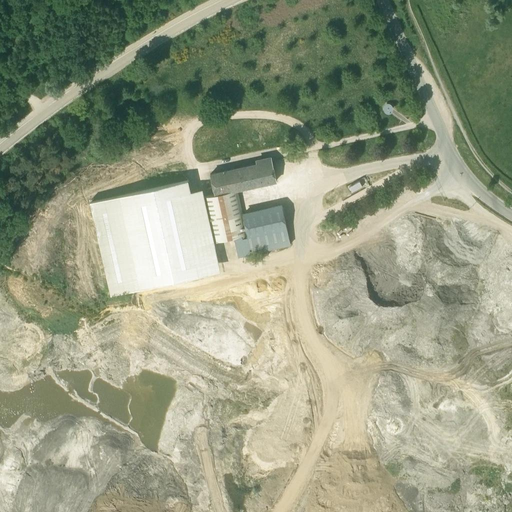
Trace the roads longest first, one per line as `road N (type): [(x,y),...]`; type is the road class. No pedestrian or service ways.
road 1 (tertiary): [(0,148),(92,80),(228,0)]
road 2 (unknown): [(50,109),(63,121),(274,0)]
road 3 (unclassified): [(385,0),(467,177),(511,214)]
road 4 (track): [(405,0),(472,150),(511,190)]
road 5 (unknown): [(420,0),(429,43),(480,154),(511,185)]
